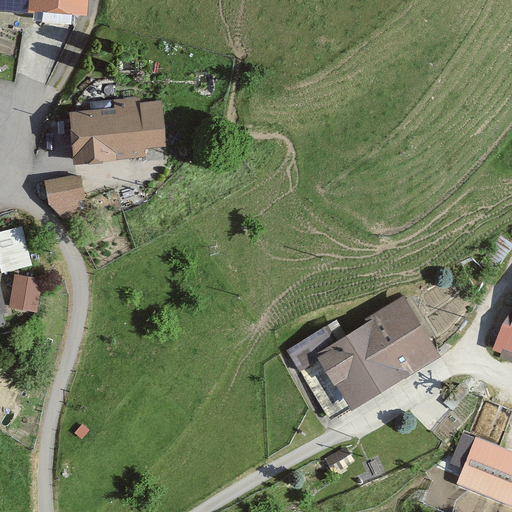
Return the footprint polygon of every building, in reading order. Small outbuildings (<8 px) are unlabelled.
[(0,0),(0,12),(83,19),(84,0),(0,0)] [(158,105),(68,113),(73,161),(162,153),(158,105)] [(78,176),(44,183),(47,205),(60,217),(84,213),(78,176)] [(21,229),(0,234),(0,273),(30,267),(21,229)] [(9,318),(36,322),(42,288),(14,284),(9,318)] [(437,358),(406,303),(306,359),(337,414),(437,358)] [(511,353),(511,328),(503,350),(511,353)] [(511,457),(474,442),(456,488),(511,509),(511,457)]
